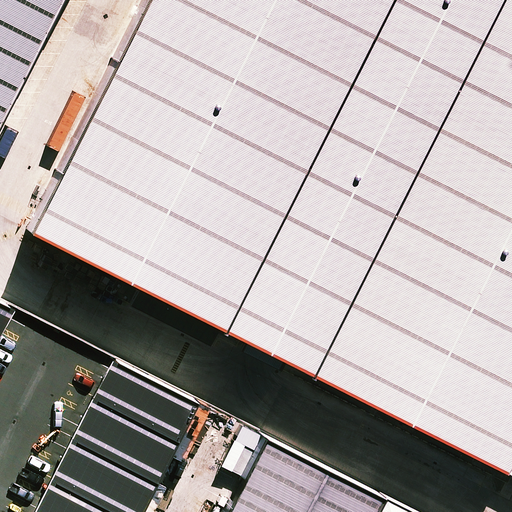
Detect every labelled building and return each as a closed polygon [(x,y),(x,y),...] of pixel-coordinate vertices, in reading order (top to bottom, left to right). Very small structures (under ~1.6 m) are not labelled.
[(0,0),(0,112),(51,0),(0,0)] [(511,0),(202,0),(83,261),(511,456),(511,0)] [(103,374),(33,511),(136,511),(185,415),(103,374)] [(364,511),(381,481),(261,425),(219,511),(364,511)] [(441,511),(381,481),(364,511),(441,511)]
